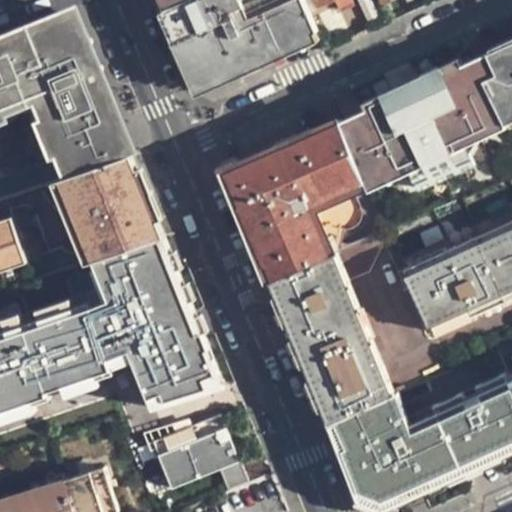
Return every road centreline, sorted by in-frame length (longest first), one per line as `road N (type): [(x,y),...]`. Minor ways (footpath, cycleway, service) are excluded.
road 1 (secondary): [(180,147),(326,511)]
road 2 (residential): [(506,0),(180,147)]
road 3 (secondary): [(117,0),(180,147)]
